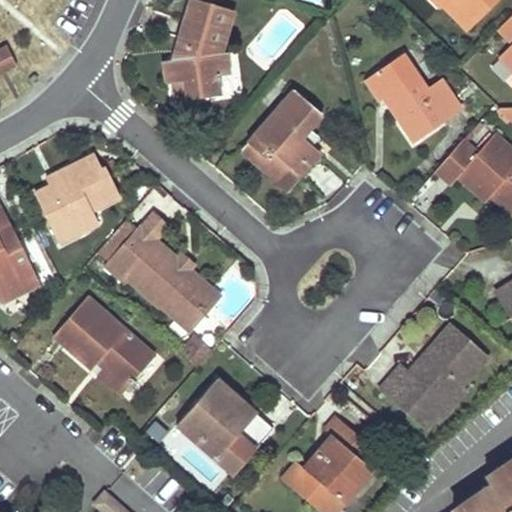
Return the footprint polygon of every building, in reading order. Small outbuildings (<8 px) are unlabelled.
[(169,82),(177,81),(185,80),(187,98),(218,94),(217,76),(228,74),(224,53),(218,54),(232,11),(195,0),(191,0),(179,44),(185,46),(186,58),(165,61),(169,82)] [(434,0),(440,6),(446,0),(451,0),(473,22),(496,0),(434,0)] [(451,0),(446,0),(440,6),(465,31),(473,22),(451,0)] [(511,14),(499,27),(511,39),(497,54),(511,68),(511,14)] [(7,47),(0,50),(0,72),(16,65),(7,47)] [(414,142),(437,126),(460,110),(440,79),(426,88),(403,55),(375,73),(394,101),(389,104),(414,142)] [(394,101),(375,73),(366,80),(384,108),(389,104),(394,101)] [(185,80),(177,81),(178,99),(187,98),(185,80)] [(242,149),(279,181),(286,188),(298,174),(319,151),(302,136),(321,115),(294,91),(242,149)] [(502,121),(511,122),(511,109),(504,108),(502,121)] [(511,216),(511,152),(494,136),(477,153),(463,140),(436,171),(451,184),(459,176),(485,200),(491,195),(508,210),(511,216)] [(101,170),(94,156),(58,174),(62,181),(50,187),(36,194),(60,243),(85,231),(84,228),(78,218),(92,210),(120,196),(105,168),(101,170)] [(58,174),(46,180),(50,187),(62,181),(58,174)] [(0,204),(0,295),(21,285),(18,280),(34,272),(24,252),(22,254),(16,242),(19,241),(0,204)] [(84,228),(98,221),(92,210),(78,218),(84,228)] [(150,219),(142,228),(150,235),(158,226),(150,219)] [(126,221),(98,252),(110,262),(106,267),(124,283),(128,279),(158,305),(161,301),(190,327),(218,295),(191,271),(176,258),(150,235),(142,228),(141,227),(138,231),(126,221)] [(176,258),(191,271),(196,265),(181,252),(176,258)] [(0,303),(1,304),(39,285),(34,272),(18,280),(21,285),(0,295),(0,303)] [(511,282),(493,294),(510,319),(511,317),(511,282)] [(92,367),(96,363),(100,358),(106,364),(103,368),(126,389),(153,358),(86,298),(54,334),(92,367)] [(487,355),(450,322),(420,356),(426,360),(413,375),(408,370),(400,363),(378,389),(423,428),(435,414),(430,410),(456,381),(461,386),(487,355)] [(194,337),(181,353),(197,367),(211,352),(194,337)] [(420,356),(408,370),(413,375),(426,360),(420,356)] [(98,373),(121,393),(126,389),(103,368),(98,373)] [(255,413),(253,415),(251,417),(234,402),(237,398),(218,381),(178,425),(233,475),(273,430),(255,413)] [(465,389),(461,386),(456,381),(430,410),(435,414),(439,418),(465,389)] [(374,452),(355,435),(336,417),(324,430),(331,437),(303,469),(297,463),(282,479),(305,501),(319,484),(343,505),(373,472),(363,463),(374,452)] [(511,462),(509,459),(483,476),(489,485),(511,468),(511,462)] [(452,510),(452,511),(511,511),(511,468),(489,485),(452,510)] [(336,511),(343,505),(319,484),(305,501),(318,511),(336,511)] [(127,511),(106,493),(97,504),(104,511),(105,511),(127,511)]
